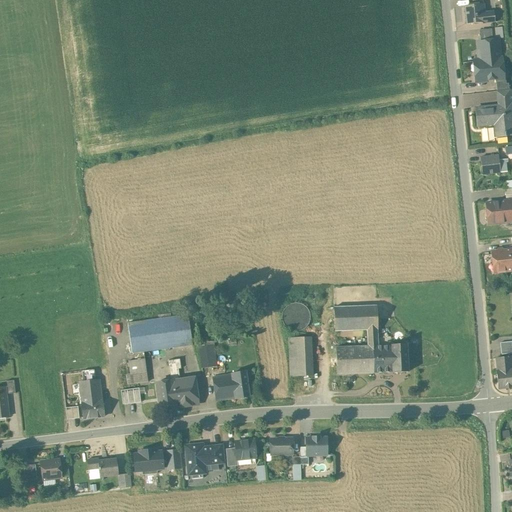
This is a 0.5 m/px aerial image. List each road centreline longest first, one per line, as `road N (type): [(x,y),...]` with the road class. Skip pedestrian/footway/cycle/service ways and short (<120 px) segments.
road 1 (tertiary): [(488,406),(260,415),(0,447)]
road 2 (residential): [(488,406),(446,0)]
